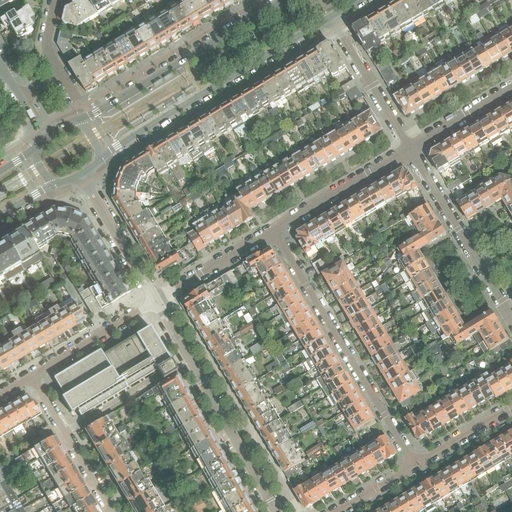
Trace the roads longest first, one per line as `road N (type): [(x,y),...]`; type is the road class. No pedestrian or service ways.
road 1 (residential): [(272,231),(414,465)]
road 2 (tertiary): [(100,155),(331,16)]
road 3 (residential): [(273,511),(156,301)]
road 4 (tertiary): [(283,0),(81,120)]
road 5 (residential): [(511,320),(410,148)]
road 6 (residential): [(272,231),(410,148)]
road 7 (residential): [(112,511),(31,376)]
road 8 (residential): [(410,148),(331,16)]
road 9 (residential): [(31,376),(156,301)]
road 10 (residential): [(156,301),(82,177)]
road 11 (residential): [(156,301),(272,231)]
road 12 (residential): [(24,99),(63,77),(48,44),(58,0)]
